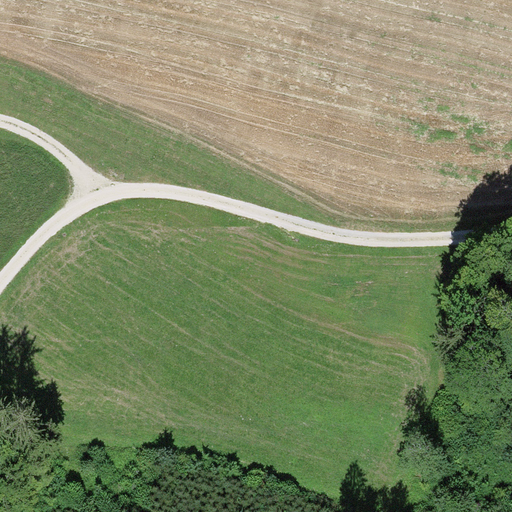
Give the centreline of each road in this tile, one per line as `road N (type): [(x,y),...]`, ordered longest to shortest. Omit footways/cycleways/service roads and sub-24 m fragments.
road 1 (track): [(511,235),(394,243),(157,191),(107,195),(57,220),(0,284)]
road 2 (track): [(89,204),(50,148),(0,124)]
